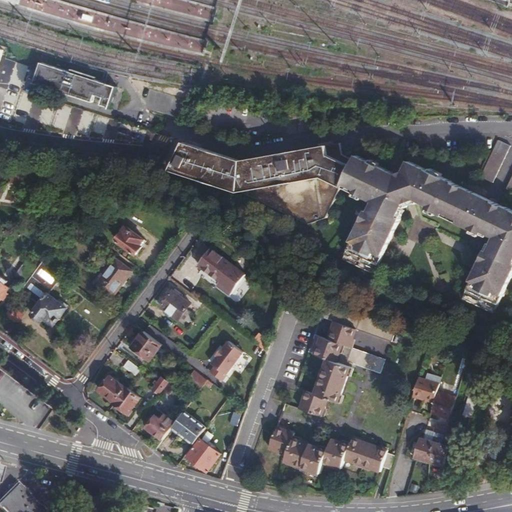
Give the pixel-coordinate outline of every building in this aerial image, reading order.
[(117,91),(40,67),(33,88),(110,112),(117,91)] [(16,85),(19,73),(13,72),(9,83),(16,85)] [(15,89),(10,106),(105,132),(110,116),(15,89)] [(243,159),(187,140),(173,169),(236,189),(307,220),(328,216),(342,185),(376,202),(371,212),(368,211),(345,259),(376,273),(404,218),(402,217),(408,202),(415,200),(424,205),(422,208),(481,236),(482,233),(494,240),(489,250),(487,249),(464,297),(495,312),(511,276),(511,211),(407,162),(404,170),(410,173),(408,178),(396,182),(395,178),(389,176),(391,169),(357,154),(355,157),(343,152),(341,140),(243,159)] [(497,141),(480,177),(493,183),(510,147),(497,141)] [(108,202),(95,192),(82,210),(91,216),(98,207),(102,210),(108,202)] [(144,241),(127,227),(116,241),(135,255),(142,247),(140,245),(144,241)] [(205,258),(200,265),(221,281),(218,285),(232,295),(247,274),(208,244),(200,254),(205,258)] [(63,277),(43,261),(21,293),(40,307),(33,316),(42,323),(44,320),(53,326),(66,309),(49,295),(63,277)] [(132,274),(115,261),(96,285),(113,298),(132,274)] [(0,302),(11,288),(6,285),(9,282),(0,275),(0,302)] [(172,288),(160,304),(184,323),(192,312),(185,306),(189,301),(179,294),(181,291),(175,287),(174,289),(172,288)] [(397,330),(327,303),(322,317),(335,322),(357,331),(392,344),(397,330)] [(11,313),(4,321),(15,329),(21,320),(11,313)] [(357,331),(335,322),(332,331),(329,340),(351,348),(354,339),(357,331)] [(145,332),(134,347),(152,361),(163,346),(145,332)] [(351,348),(329,340),(315,335),(309,352),(330,360),(316,395),(306,391),(300,409),(322,417),(328,400),(339,404),(354,366),(380,376),(386,361),(351,348)] [(222,379),(245,349),(227,336),(209,360),(214,363),(210,369),(222,379)] [(142,370),(131,361),(126,367),(137,377),(142,370)] [(193,372),(185,382),(195,390),(203,380),(193,372)] [(117,403),(128,388),(113,376),(101,392),(117,403)] [(433,402),(436,394),(439,383),(421,377),(414,396),(433,402)] [(168,383),(163,390),(169,395),(178,383),(172,378),(168,383)] [(160,394),(163,390),(168,383),(162,379),(154,390),(160,394)] [(213,385),(207,380),(201,388),(207,392),(213,385)] [(282,402),(283,383),(274,382),(273,401),(282,402)] [(472,418),(481,389),(474,387),(465,416),(472,418)] [(142,399),(128,388),(117,403),(116,404),(130,414),(142,399)] [(456,401),(436,394),(433,402),(429,413),(447,419),(445,427),(434,424),(432,431),(445,435),(456,401)] [(157,409),(146,424),(148,426),(147,428),(148,429),(148,433),(151,435),(154,434),(162,441),(172,428),(175,423),(157,409)] [(175,423),(172,428),(194,444),(207,427),(185,410),(175,423)] [(296,435),(278,428),(270,449),(288,456),(286,461),(321,475),(325,462),(341,469),(345,459),(381,473),(383,468),(391,471),(395,457),(388,454),(388,453),(354,439),(350,447),(333,441),(328,452),(295,439),(296,435)] [(439,454),(442,445),(420,438),(414,458),(429,462),(432,452),(439,454)] [(196,448),(188,458),(208,473),(221,455),(202,440),(196,448)] [(450,447),(442,445),(439,454),(432,452),(429,462),(444,467),(450,447)] [(18,485),(0,504),(0,507),(4,511),(43,511),(44,511),(18,485)]
